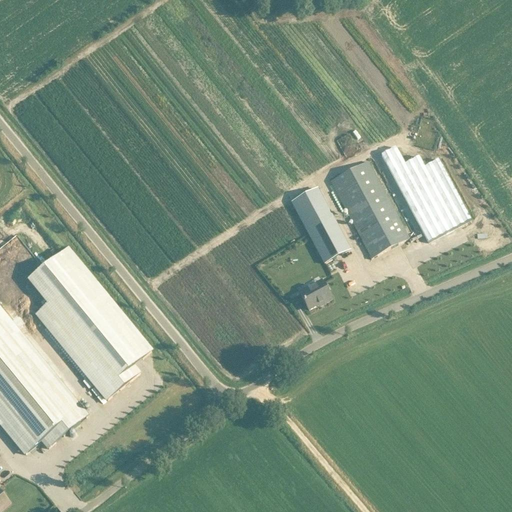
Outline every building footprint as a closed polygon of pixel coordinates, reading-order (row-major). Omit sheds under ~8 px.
[(396,148),(381,156),(429,244),(471,221),(439,161),(425,168),(419,158),(405,165),(396,148)] [(331,183),(368,252),(371,258),(370,258),(371,261),(409,240),(368,163),(331,183)] [(318,189),(292,203),(325,265),(351,251),(318,189)] [(67,250),(32,279),(52,303),(37,314),(109,401),(141,375),(134,367),(152,352),(67,250)] [(308,301),(316,317),(330,309),(331,310),(339,306),(330,289),(308,301)] [(87,419),(0,313),(0,425),(25,456),(42,442),(48,450),(87,419)] [(0,511),(9,504),(0,492),(0,511)]
